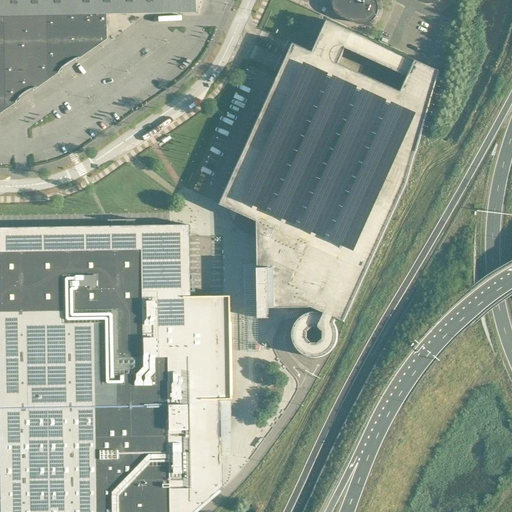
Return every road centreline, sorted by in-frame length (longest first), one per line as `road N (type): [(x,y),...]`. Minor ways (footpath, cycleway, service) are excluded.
road 1 (motorway): [(511,96),(366,349),(285,511)]
road 2 (unclassified): [(0,185),(81,169),(177,104),(215,68),(249,0)]
road 3 (trunk): [(511,277),(431,344),(395,395),(363,464)]
road 4 (motorway): [(511,135),(491,236),(511,352)]
road 5 (unknown): [(310,131),(281,118),(236,216),(264,230)]
